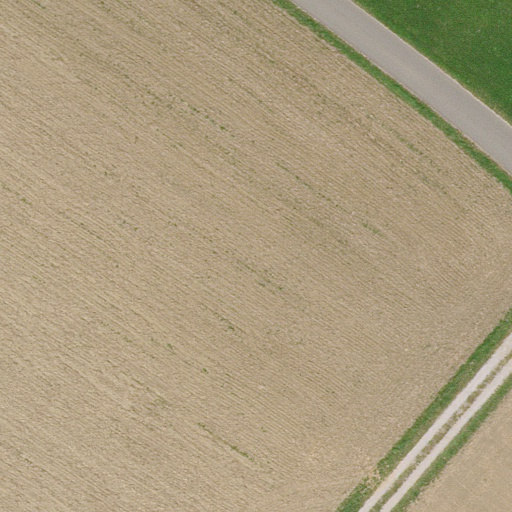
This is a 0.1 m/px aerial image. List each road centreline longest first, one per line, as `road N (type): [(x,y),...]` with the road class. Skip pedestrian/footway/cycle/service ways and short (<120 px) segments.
road 1 (unclassified): [(511,167),(303,0)]
road 2 (track): [(511,342),(367,511)]
